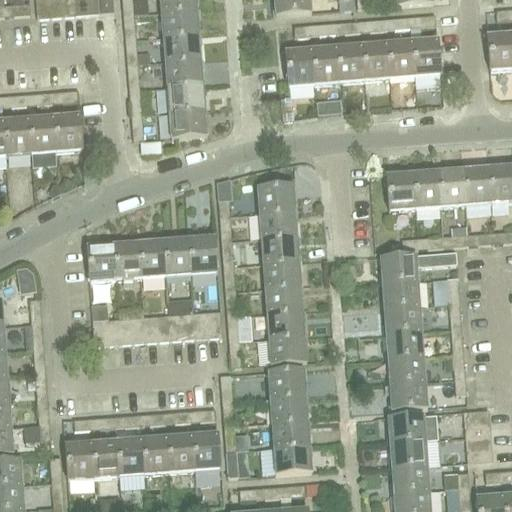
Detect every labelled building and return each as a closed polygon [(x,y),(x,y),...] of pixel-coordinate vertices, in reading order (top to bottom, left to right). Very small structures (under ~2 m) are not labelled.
[(48,0),(35,0),(37,23),(51,22),(48,0)] [(48,0),(51,22),(63,21),(61,0),(48,0)] [(61,0),(63,21),(76,20),(74,0),(61,0)] [(88,0),(74,0),(76,20),(90,19),(88,0)] [(114,17),(113,0),(96,0),(98,18),(114,17)] [(199,14),(196,14),(195,0),(159,0),(161,17),(199,14)] [(308,0),(272,0),(273,9),(271,9),(271,19),(274,19),(274,20),(310,17),(310,16),(309,16),(308,0)] [(368,12),(366,0),(355,0),(357,13),(368,12)] [(396,0),(397,9),(396,9),(397,11),(433,8),(433,6),(432,6),(431,0),(396,0)] [(134,20),(134,19),(132,4),(121,4),(123,20),(134,20)] [(14,20),(30,19),(29,8),(13,9),(14,20)] [(496,26),(511,24),(511,13),(495,15),(496,26)] [(200,24),(199,14),(161,17),(163,42),(201,39),(198,39),(197,24),(200,24)] [(419,21),(419,32),(435,30),(434,19),(419,21)] [(393,23),(394,34),(410,32),(409,21),(393,23)] [(368,25),(369,36),(385,34),(384,23),(368,25)] [(229,32),(229,25),(205,26),(206,36),(217,36),(217,32),(229,32)] [(344,38),(360,36),(359,25),(343,27),(344,38)] [(318,29),(319,40),(335,38),(334,27),(318,29)] [(136,45),(136,44),(134,29),(123,30),(125,46),(136,45)] [(293,31),(293,32),(294,42),(310,40),(309,29),(293,31)] [(491,75),(511,73),(511,37),(497,39),(497,36),(487,37),(487,39),(486,39),(489,76),(491,76),(491,75)] [(165,67),(203,64),(200,64),(199,49),(202,49),(201,39),(163,42),(165,67)] [(440,79),(437,43),(436,43),(436,44),(421,45),(421,42),(411,43),(414,81),(439,79),(439,80),(440,79)] [(389,83),(414,81),(411,43),(411,46),(396,47),(396,44),(386,45),(389,83)] [(389,83),(386,45),(386,48),(371,49),(371,46),(361,47),(364,85),(389,83)] [(339,87),(364,85),(361,47),(361,50),(346,51),(345,48),(336,49),(339,87)] [(339,87),(336,49),(335,49),(336,52),(320,53),(320,50),(311,51),(314,89),(339,87)] [(289,91),(314,89),(311,51),(310,51),(310,54),(295,55),(295,52),(285,53),(285,55),(285,56),(287,92),(289,92),(289,91)] [(138,70),(138,69),(136,54),(125,55),(127,71),(138,70)] [(204,74),(203,64),(165,67),(167,92),(205,89),(202,89),(201,74),(204,74)] [(140,95),(138,79),(127,80),(129,96),(140,95)] [(167,92),(169,118),(207,115),(207,114),(204,114),(203,99),(206,99),(205,89),(167,92)] [(154,110),(167,110),(167,93),(153,94),(154,110)] [(78,106),(77,95),(61,96),(62,107),(78,106)] [(37,109),(52,108),(53,108),(52,97),(36,98),(37,109)] [(11,100),(12,111),(27,110),(27,99),(11,100)] [(142,120),(140,104),(129,105),(131,121),(142,120)] [(208,124),(207,115),(169,118),(171,142),(171,144),(207,141),(207,140),(206,140),(205,124),(208,124)] [(53,119),(56,156),(81,154),(81,155),(82,155),(79,119),(78,119),(63,120),(63,118),(53,119)] [(169,136),(168,118),(149,119),(150,137),(169,136)] [(31,158),(56,156),(53,119),(53,121),(38,122),(38,120),(28,121),(31,158)] [(12,122),(3,123),(6,161),(31,158),(28,121),(28,123),(13,124),(12,122)] [(132,146),(134,146),(144,145),(142,129),(131,130),(132,146)] [(145,146),(146,158),(166,157),(165,145),(145,146)] [(497,169),(487,170),(490,208),(511,206),(511,170),(497,172),(497,169)] [(490,208),(487,170),(487,173),(472,174),(472,171),(462,172),(465,210),(490,208)] [(447,173),(437,174),(440,212),(465,210),(462,172),(462,175),(447,176),(447,173)] [(422,175),(412,176),(415,213),(440,212),(437,174),(437,176),(422,178),(422,175)] [(415,213),(412,176),(412,178),(397,179),(397,177),(387,177),(387,180),(386,180),(389,216),(390,216),(390,215),(415,213)] [(297,215),(294,216),(293,200),(296,200),(295,190),(293,190),(282,191),(257,192),(257,194),(259,218),(297,216),(297,215)] [(219,222),(220,222),(230,221),(229,205),(218,206),(219,222)] [(298,225),(297,216),(259,218),(261,244),(299,241),(299,240),(296,241),(295,226),(298,225)] [(221,247),(222,247),(232,246),(231,230),(220,231),(221,247)] [(511,246),(511,235),(502,236),(503,248),(511,246)] [(493,248),(493,237),(477,238),(477,249),(493,248)] [(451,240),(452,250),(452,251),(468,250),(467,239),(451,240)] [(217,277),(214,241),(213,241),(213,242),(198,243),(198,240),(188,241),(191,279),(216,277),(217,277)] [(166,281),(191,279),(188,241),(188,244),(173,245),(172,242),(163,243),(166,281)] [(299,241),(261,244),(263,269),(301,266),(298,266),(297,251),(300,250),(299,241)] [(426,242),(427,252),(427,253),(443,252),(442,241),(426,242)] [(147,244),(138,245),(140,283),(166,281),(163,243),(162,243),(163,246),(147,247),(147,244)] [(401,244),(402,254),(402,255),(418,254),(417,243),(401,244)] [(137,245),(137,247),(122,249),(122,246),(112,247),(115,285),(140,283),(138,245),(137,245)] [(90,286),(115,285),(112,247),(112,249),(97,250),(97,248),(87,249),(87,251),(89,287),(91,287),(90,286)] [(223,272),(224,272),(234,271),(232,255),(221,256),(223,272)] [(456,257),(380,263),(380,264),(381,279),(379,280),(379,289),(417,287),(416,272),(457,269),(456,257)] [(302,276),(301,266),(263,269),(265,294),(303,291),(300,291),(299,276),(302,276)] [(225,297),(226,297),(236,296),(234,280),(223,281),(225,297)] [(447,283),(447,284),(448,299),(459,299),(458,283),(447,283)] [(419,312),(417,287),(379,289),(379,290),(382,289),(383,305),(381,305),(381,314),(419,312)] [(267,319),(305,316),(302,316),(301,301),(303,301),(303,291),(265,294),(267,319)] [(30,320),(41,319),(40,304),(29,304),(30,320)] [(226,322),(228,322),(237,321),(236,305),(225,306),(226,322)] [(448,309),(449,309),(450,324),(461,324),(460,308),(448,309)] [(382,330),(383,340),(421,337),(419,312),(381,314),(381,315),(384,315),(385,330),(382,330)] [(118,324),(131,323),(143,322),(143,314),(118,316),(118,324)] [(206,317),(208,342),(222,341),(220,316),(206,317)] [(305,326),(305,316),(267,319),(269,344),(306,341),(304,341),(303,326),(305,326)] [(208,342),(206,317),(194,318),(196,343),(208,342)] [(196,343),(194,318),(181,319),(183,344),(196,343)] [(183,344),(181,319),(169,320),(171,345),(183,344)] [(158,346),(171,345),(169,320),(156,321),(158,346)] [(158,346),(156,321),(143,322),(145,347),(158,346)] [(145,347),(143,322),(131,323),(133,348),(145,347)] [(133,348),(131,323),(118,324),(120,349),(133,348)] [(108,350),(120,349),(118,324),(106,325),(108,350)] [(106,325),(93,326),(92,326),(94,351),(108,350),(106,325)] [(42,329),(31,329),(32,345),(43,344),(42,329)] [(239,346),(238,331),(227,331),(228,347),(239,347),(239,346)] [(450,334),(450,335),(451,350),(463,349),(461,333),(450,334)] [(383,340),(386,340),(387,355),(384,355),(385,365),(423,362),(421,337),(383,340)] [(270,370),(306,367),(306,366),(305,351),(307,351),(306,341),(269,344),(270,369),(270,370)] [(44,354),(33,355),(34,370),(45,370),(44,354)] [(230,373),(241,372),(240,356),(229,357),(230,373)] [(464,374),(463,359),(463,358),(452,359),(453,375),(464,374)] [(425,387),(423,362),(385,365),(388,365),(389,380),(386,380),(387,390),(425,387)] [(270,403),(308,400),(305,400),(304,385),(306,384),(306,375),(303,375),(303,374),(267,377),(267,378),(268,378),(270,403)] [(46,379),(34,380),(36,395),(47,395),(46,379)] [(0,407),(9,407),(7,382),(0,382),(0,407)] [(454,384),(454,385),(455,400),(466,399),(465,383),(454,384)] [(427,412),(425,387),(387,390),(390,390),(391,405),(388,405),(389,415),(391,415),(391,416),(427,413),(427,412)] [(222,407),(223,407),(233,406),(231,390),(221,391),(220,391),(222,407)] [(308,410),(308,400),(270,403),(272,428),(309,425),(307,425),(306,410),(308,410)] [(47,404),(36,405),(38,421),(49,420),(47,404)] [(0,432),(11,432),(9,407),(0,407),(0,432)] [(215,414),(199,415),(200,426),(216,425),(215,414)] [(175,428),(190,427),(190,415),(174,417),(175,428)] [(234,431),(233,415),(222,416),(223,432),(234,431)] [(488,415),(463,417),(464,430),(489,428),(488,415)] [(165,417),(149,419),(149,430),(165,428),(165,417)] [(139,419),(124,420),(124,431),(140,430),(139,419)] [(423,420),(387,422),(387,424),(388,423),(389,439),(386,439),(387,449),(425,446),(423,421),(423,420)] [(99,433),(115,432),(114,421),(98,422),(99,433)] [(90,434),(89,423),(73,424),(74,435),(90,434)] [(274,453),(311,450),(309,450),(308,435),(310,435),(309,425),(272,428),(274,453)] [(490,441),(489,428),(464,430),(465,443),(490,441)] [(49,429),(38,430),(39,446),(51,445),(49,429)] [(0,458),(13,458),(13,457),(11,432),(0,432),(0,458)] [(191,437),(194,475),(219,473),(219,474),(220,473),(217,437),(216,437),(216,438),(201,439),(201,436),(191,437)] [(169,477),(194,475),(191,437),(191,440),(176,441),(176,438),(166,439),(169,477)] [(169,477),(166,439),(166,442),(151,443),(151,440),(141,441),(144,479),(169,477)] [(236,456),(235,440),(224,441),(225,457),(236,456)] [(119,481),(144,479),(141,441),(141,444),(126,445),(125,442),(116,443),(119,481)] [(490,441),(465,443),(466,455),(491,453),(490,441)] [(94,483),(119,481),(116,443),(116,445),(101,447),(100,444),(91,445),(94,483)] [(65,449),(67,485),(69,485),(69,484),(94,483),(91,445),(90,445),(91,447),(75,448),(75,446),(65,447),(65,449)] [(427,471),(425,446),(387,449),(390,449),(391,464),(388,464),(389,474),(427,471)] [(312,460),(311,450),(274,453),(275,478),(275,479),(311,476),(311,475),(309,460),(312,460)] [(492,466),(491,453),(466,455),(467,468),(492,466)] [(60,462),(52,462),(49,462),(50,478),(61,478),(60,462)] [(20,464),(0,465),(0,491),(22,490),(20,465),(20,464)] [(237,465),(226,466),(227,482),(238,481),(237,465)] [(389,474),(392,474),(393,489),(390,489),(391,499),(429,496),(427,471),(389,474)] [(501,487),(500,476),(484,477),(485,488),(501,487)] [(469,493),(468,478),(468,477),(457,478),(458,494),(469,493)] [(63,503),(62,487),(51,488),(52,503),(63,503)] [(321,488),(320,499),(341,501),(342,490),(321,488)] [(305,489),(289,490),(290,501),(306,500),(305,489)] [(0,511),(23,511),(22,490),(0,491),(0,511)] [(280,491),(264,492),(265,503),(281,502),(280,491)] [(255,493),(239,494),(239,505),(255,504),(255,493)] [(429,511),(429,496),(391,499),(393,499),(394,511),(429,511)] [(511,497),(502,497),(502,500),(502,511),(511,511),(511,499),(511,497)] [(502,511),(502,500),(487,501),(486,498),(476,499),(477,501),(476,501),(476,511),(502,511)] [(459,511),(470,511),(470,502),(459,503),(459,511)]
